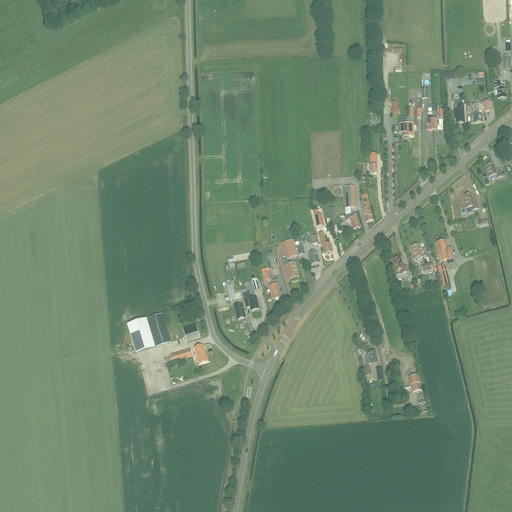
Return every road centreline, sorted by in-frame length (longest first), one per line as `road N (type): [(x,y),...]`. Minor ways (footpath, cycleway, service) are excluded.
road 1 (tertiary): [(269,369),(215,339),(197,273),(187,0)]
road 2 (tertiary): [(269,369),(297,317),(342,265),(511,119)]
road 3 (tertiary): [(235,511),(269,369)]
